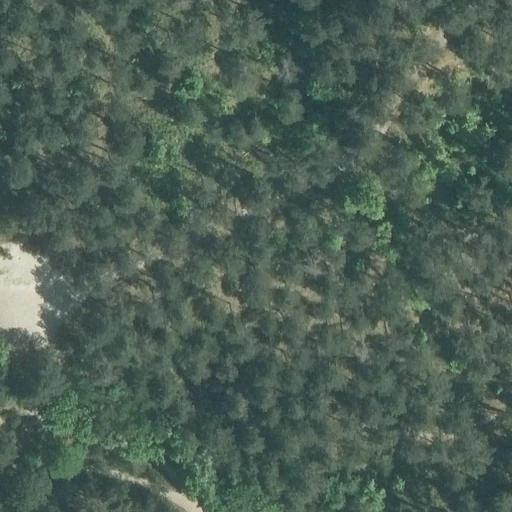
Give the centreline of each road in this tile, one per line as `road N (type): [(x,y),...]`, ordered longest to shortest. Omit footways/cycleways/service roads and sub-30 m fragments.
road 1 (track): [(488,0),(434,46),(365,148),(338,166),(106,280),(0,300)]
road 2 (track): [(217,511),(119,449),(38,415),(0,330)]
